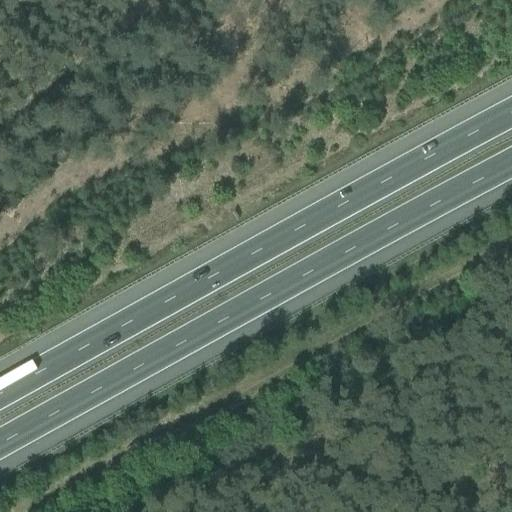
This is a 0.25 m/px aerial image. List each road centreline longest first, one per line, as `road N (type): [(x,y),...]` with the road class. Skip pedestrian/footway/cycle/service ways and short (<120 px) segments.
road 1 (motorway): [(511,112),(0,395)]
road 2 (motorway): [(0,445),(511,165)]
road 3 (track): [(16,511),(394,277),(511,217)]
